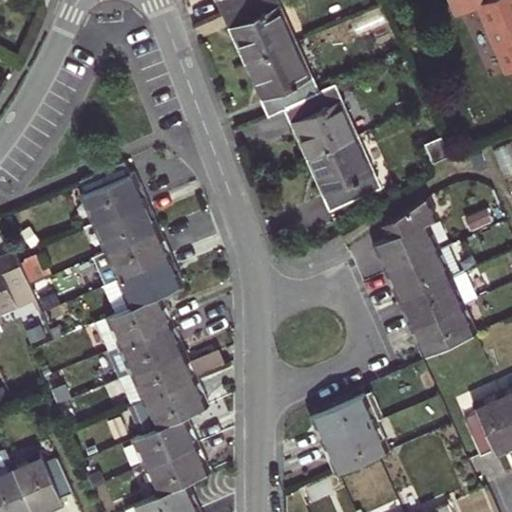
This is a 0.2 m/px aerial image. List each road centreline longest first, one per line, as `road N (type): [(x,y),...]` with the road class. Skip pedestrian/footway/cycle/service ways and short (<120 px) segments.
road 1 (residential): [(256,302),(247,238),(156,0)]
road 2 (residential): [(256,302),(332,288),(352,307),(359,333),(346,364),(260,398)]
road 3 (residential): [(79,0),(0,142)]
